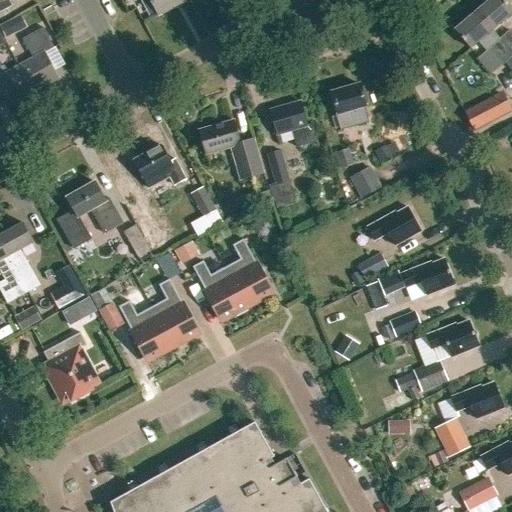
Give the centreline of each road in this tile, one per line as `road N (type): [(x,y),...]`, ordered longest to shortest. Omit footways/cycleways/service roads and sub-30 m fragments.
road 1 (residential): [(362,511),(271,347),(40,466)]
road 2 (residential): [(511,280),(379,0)]
road 3 (residential): [(130,86),(294,0)]
road 4 (residential): [(0,159),(130,86)]
